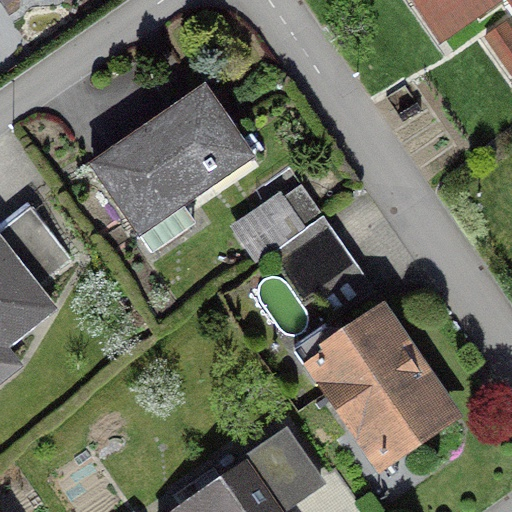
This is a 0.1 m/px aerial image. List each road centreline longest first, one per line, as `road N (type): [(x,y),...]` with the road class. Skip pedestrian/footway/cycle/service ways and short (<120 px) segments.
road 1 (residential): [(511,353),(275,0)]
road 2 (residential): [(162,0),(0,112)]
